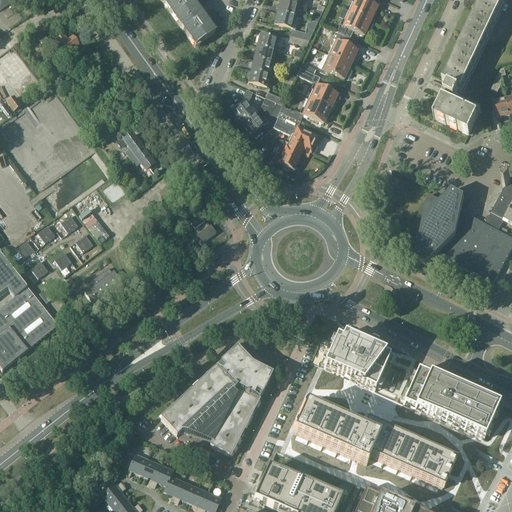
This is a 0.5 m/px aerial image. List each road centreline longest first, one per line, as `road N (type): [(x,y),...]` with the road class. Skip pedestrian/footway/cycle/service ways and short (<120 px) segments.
road 1 (primary): [(273,289),(298,299),(333,296),(479,373)]
road 2 (unclassified): [(81,0),(194,160),(209,150)]
road 3 (primary): [(209,150),(102,0)]
road 4 (secondary): [(144,355),(0,465)]
road 5 (primary): [(491,328),(342,253)]
road 6 (secondary): [(256,261),(144,355)]
road 7 (secondary): [(144,355),(273,289)]
road 8 (residential): [(384,114),(398,117),(455,0)]
road 9 (tertiary): [(333,224),(384,114)]
